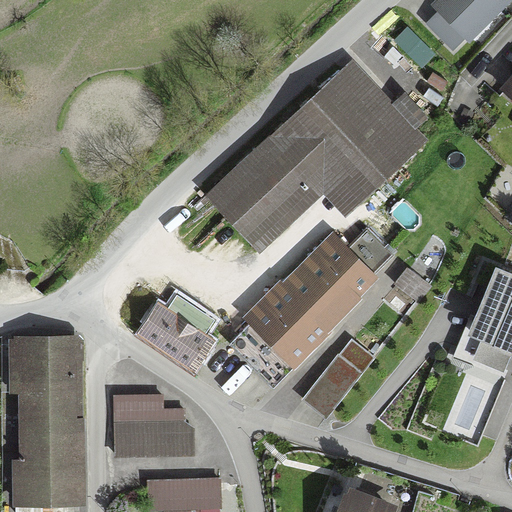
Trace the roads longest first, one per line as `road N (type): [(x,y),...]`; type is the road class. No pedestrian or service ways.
road 1 (residential): [(385,0),(189,173),(60,312)]
road 2 (residential): [(228,415),(484,488)]
road 3 (residential): [(106,511),(107,330)]
road 4 (residential): [(107,330),(228,415)]
